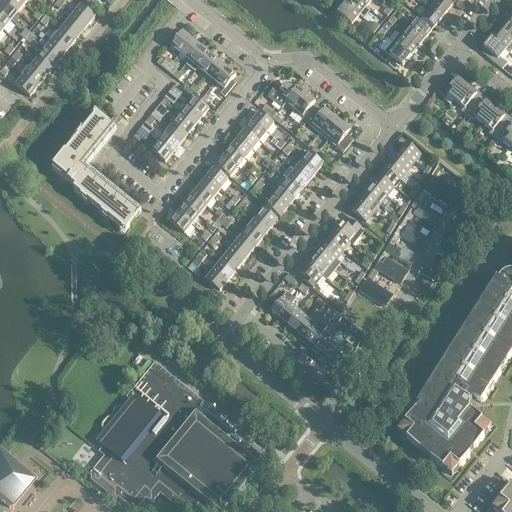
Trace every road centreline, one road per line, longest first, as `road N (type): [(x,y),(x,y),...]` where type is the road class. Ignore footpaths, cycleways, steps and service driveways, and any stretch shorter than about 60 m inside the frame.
road 1 (residential): [(264,61),(161,192),(121,164),(118,151),(161,94),(148,61),(193,4)]
road 2 (residential): [(242,312),(389,132)]
road 3 (residential): [(341,395),(461,208)]
road 4 (residential): [(324,422),(231,352),(228,329),(242,312)]
road 5 (residential): [(389,132),(310,66),(287,57),(264,61)]
road 6 (residential): [(434,511),(324,422)]
road 7 (residential): [(242,312),(341,395)]
